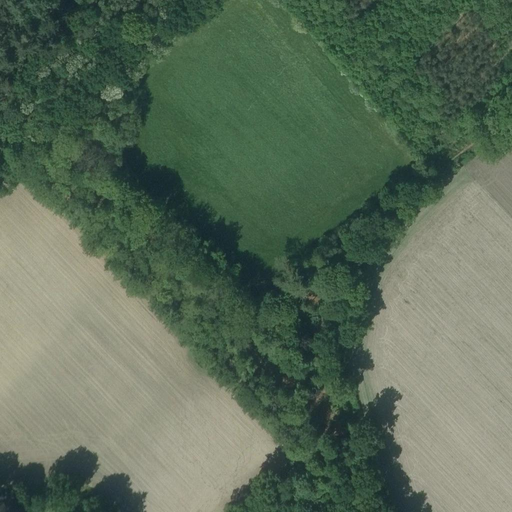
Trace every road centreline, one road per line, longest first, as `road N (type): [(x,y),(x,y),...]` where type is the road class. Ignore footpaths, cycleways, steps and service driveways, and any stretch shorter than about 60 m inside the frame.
road 1 (track): [(321,439),(231,330),(26,119)]
road 2 (track): [(26,119),(163,0)]
